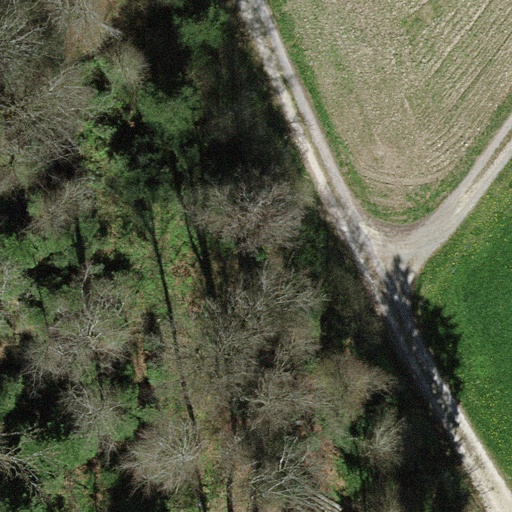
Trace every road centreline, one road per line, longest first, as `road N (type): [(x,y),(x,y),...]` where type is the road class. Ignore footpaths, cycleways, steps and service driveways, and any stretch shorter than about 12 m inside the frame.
road 1 (track): [(503,511),(315,155),(253,0)]
road 2 (track): [(386,290),(511,121)]
